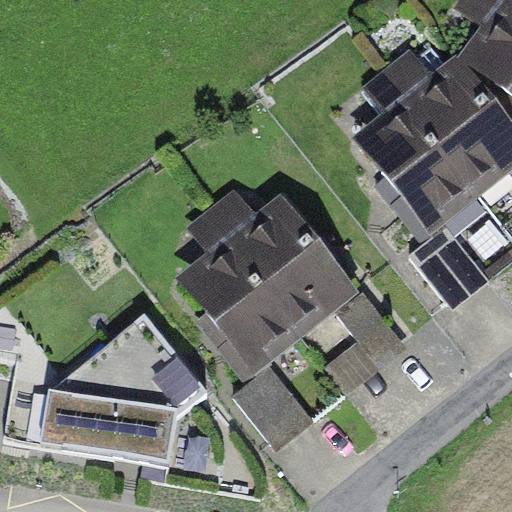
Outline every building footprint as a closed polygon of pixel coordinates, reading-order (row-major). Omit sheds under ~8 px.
[(511,83),(511,33),(489,69),(511,83)] [(511,108),(472,61),(421,103),(504,203),(511,196),(511,108)] [(421,103),(371,145),(454,245),(504,203),(421,103)] [(306,208),(254,251),(325,337),(377,294),(306,208)] [(254,251),(202,294),(273,379),(325,337),(254,251)] [(15,385),(4,450),(203,484),(214,419),(152,328),(75,395),(15,385)]
